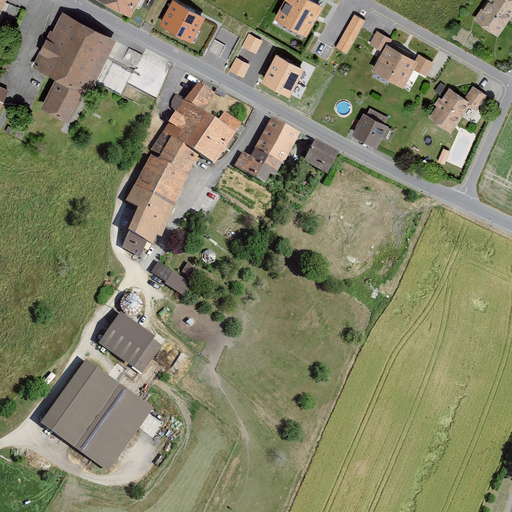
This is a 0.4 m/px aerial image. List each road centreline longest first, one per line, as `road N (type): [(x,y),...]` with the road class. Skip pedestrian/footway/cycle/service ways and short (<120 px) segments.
road 1 (track): [(145,266),(90,325),(82,354),(31,429),(0,449)]
road 2 (residential): [(458,202),(262,102)]
road 3 (residential): [(262,102),(68,0)]
road 4 (residential): [(145,266),(200,182),(232,158),(262,102)]
road 5 (residential): [(362,0),(511,79)]
road 6 (residential): [(511,89),(458,202)]
